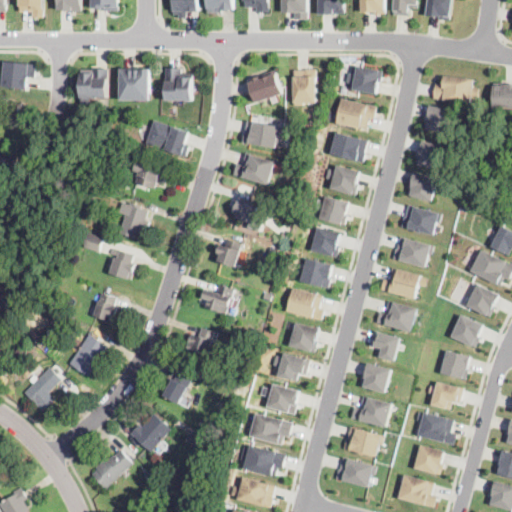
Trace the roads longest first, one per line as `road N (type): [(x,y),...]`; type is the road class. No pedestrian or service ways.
road 1 (residential): [(511,54),(350,39),(0,39)]
road 2 (residential): [(301,511),(418,42)]
road 3 (residential): [(50,456),(115,400),(154,337),(216,140),(225,40)]
road 4 (residential): [(511,335),(461,511)]
road 5 (residential): [(82,511),(59,467),(0,410)]
